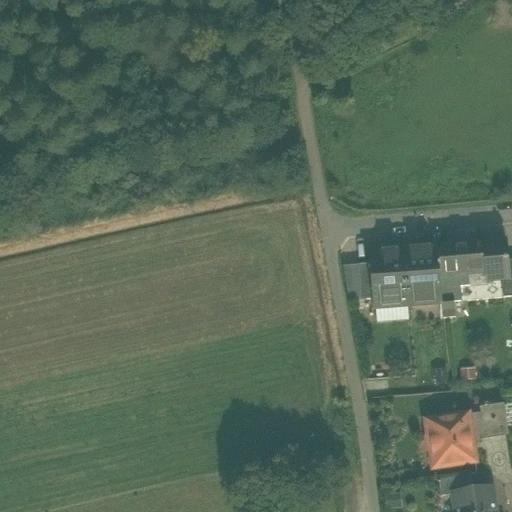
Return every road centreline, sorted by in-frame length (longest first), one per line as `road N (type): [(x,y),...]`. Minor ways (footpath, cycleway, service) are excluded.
road 1 (residential): [(374,511),(329,233)]
road 2 (unclassified): [(285,0),(329,233)]
road 3 (residential): [(511,215),(329,233)]
road 4 (unknown): [(298,75),(442,0)]
